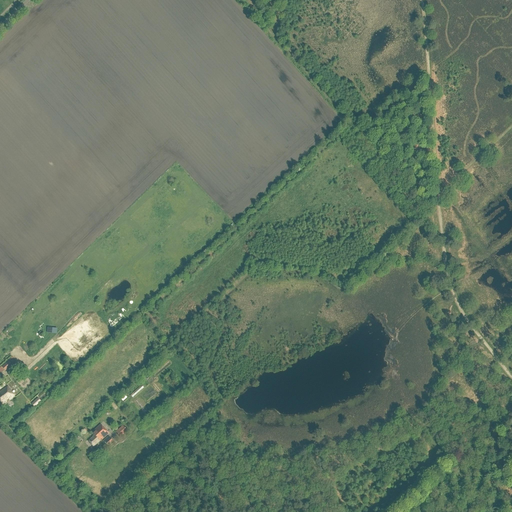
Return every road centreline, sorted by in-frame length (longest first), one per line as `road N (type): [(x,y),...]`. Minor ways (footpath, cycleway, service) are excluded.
road 1 (track): [(247,0),(438,214)]
road 2 (track): [(438,214),(420,0)]
road 3 (track): [(114,511),(193,441),(227,511)]
road 4 (track): [(404,511),(511,410)]
road 5 (unclassified): [(90,511),(0,420)]
